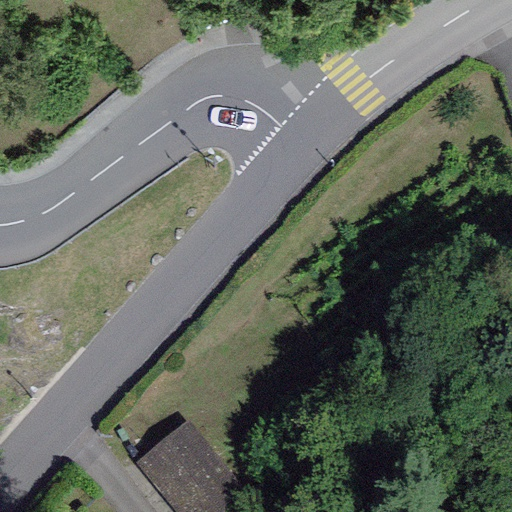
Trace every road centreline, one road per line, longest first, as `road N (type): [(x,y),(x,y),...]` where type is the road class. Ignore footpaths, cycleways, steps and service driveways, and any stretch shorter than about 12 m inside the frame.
road 1 (primary): [(0,403),(325,0)]
road 2 (residential): [(0,484),(65,422),(300,145)]
road 3 (residential): [(300,145),(244,102),(202,99),(62,201),(0,226)]
road 4 (residential): [(483,0),(390,59),(300,145)]
